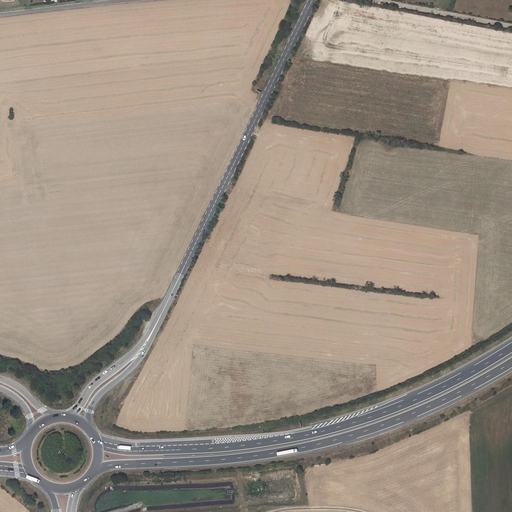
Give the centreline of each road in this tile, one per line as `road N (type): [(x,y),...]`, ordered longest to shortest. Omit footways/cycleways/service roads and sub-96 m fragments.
road 1 (trunk): [(511,346),(414,400),(324,430),(218,448),(126,451),(97,442)]
road 2 (trunk): [(95,469),(312,445),(391,422),(511,361)]
road 3 (unclassified): [(157,322),(312,0)]
road 4 (unclassified): [(87,427),(98,395),(142,355),(157,322)]
road 5 (unclassified): [(157,322),(70,417)]
